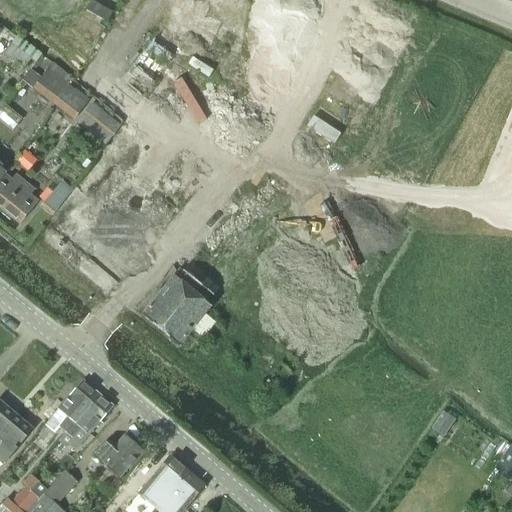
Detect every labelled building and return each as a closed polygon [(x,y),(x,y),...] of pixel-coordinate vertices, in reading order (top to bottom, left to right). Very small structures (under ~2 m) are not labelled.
[(268,0),(254,29),(297,50),(311,21),(268,0)] [(267,0),(268,0),(311,21),(321,0),(267,0)] [(379,7),(369,29),(398,43),(401,38),(416,45),(401,76),(439,94),(460,51),(422,32),(421,34),(406,27),(409,22),(379,7)] [(254,29),(239,59),(283,80),(297,50),(254,29)] [(10,46),(3,55),(24,71),(31,62),(34,64),(40,56),(16,38),(10,46)] [(239,59),(225,88),(268,109),(283,80),(239,59)] [(29,71),(21,82),(73,121),(81,110),(79,109),(86,101),(69,89),(64,97),(62,96),(61,95),(71,80),(52,66),(41,80),(29,71)] [(401,76),(380,119),(418,137),(439,94),(401,76)] [(225,88),(211,117),(254,138),(268,109),(225,88)] [(93,105),(84,116),(112,137),(120,126),(93,105)] [(6,178),(0,185),(0,209),(1,211),(23,184),(15,177),(11,182),(6,178)] [(123,197),(107,215),(145,249),(182,208),(153,181),(131,205),(123,197)] [(18,224),(35,203),(28,196),(32,191),(23,184),(1,211),(18,224)] [(52,217),(69,193),(58,185),(41,207),(52,217)] [(246,200),(223,227),(254,253),(277,225),(246,200)] [(99,240),(77,264),(107,291),(145,249),(107,215),(91,232),(99,240)] [(223,227),(200,255),(231,281),(254,253),(223,227)] [(172,278),(141,317),(178,347),(191,331),(200,339),(212,324),(203,316),(209,308),(172,278)] [(91,405),(99,397),(81,382),(42,428),(52,436),(57,431),(62,435),(70,426),(72,427),(81,418),(77,414),(87,402),(91,405)] [(88,436),(111,407),(99,397),(91,405),(87,402),(77,414),(81,418),(72,427),(70,426),(62,435),(62,436),(58,441),(71,452),(73,452),(88,436)] [(0,432),(14,416),(0,403),(0,432)] [(0,467),(18,447),(15,445),(17,443),(18,445),(31,430),(14,416),(0,432),(0,467)] [(117,479),(140,453),(122,437),(110,451),(104,445),(93,457),(117,479)] [(511,480),(511,450),(510,449),(495,469),(511,480)] [(155,509),(187,472),(169,457),(138,495),(155,509)] [(158,511),(182,511),(204,486),(187,472),(155,509),(158,511)] [(61,511),(55,506),(76,483),(64,473),(27,511),(61,511)] [(46,491),(30,476),(21,486),(38,500),(46,491)] [(25,511),(36,502),(23,490),(10,505),(18,511),(25,511)]
